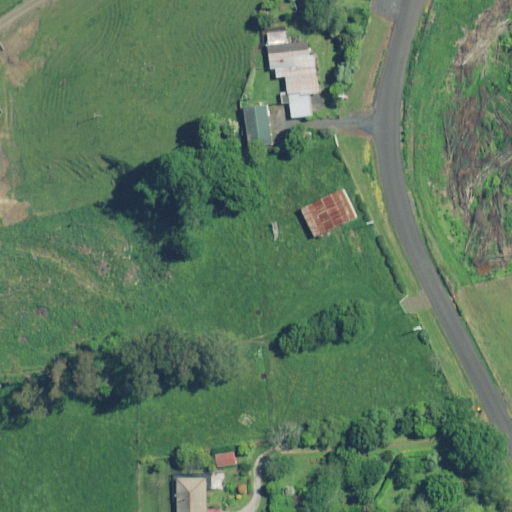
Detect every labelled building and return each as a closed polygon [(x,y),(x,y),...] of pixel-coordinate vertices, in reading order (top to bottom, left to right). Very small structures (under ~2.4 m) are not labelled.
[(319,93),(314,51),(271,55),(272,68),(278,67),(279,78),(288,77),(289,92),(281,93),(282,104),(290,103),(292,118),(313,116),(311,94),(319,93)] [(270,144),(266,104),(245,107),(249,146),(270,144)] [(357,218),(344,191),(303,209),(315,237),(357,218)] [(236,452),(217,454),(219,466),(237,464),(236,452)] [(206,511),(208,477),(175,476),(174,499),(177,499),(176,511),(206,511)]
